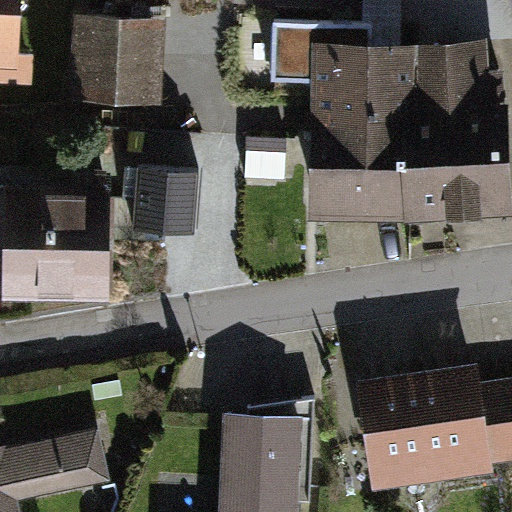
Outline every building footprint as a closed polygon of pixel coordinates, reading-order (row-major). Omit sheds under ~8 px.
[(16,0),(0,0),(0,51),(15,52),(16,0)] [(152,14),(87,11),(83,93),(148,96),(152,14)] [(368,21),(274,18),(272,74),(320,77),(320,114),(367,116),(369,44),(368,21)] [(369,44),(367,116),(412,116),(410,206),(507,201),(500,69),(486,70),(486,67),(481,67),(480,42),(427,45),(369,44)] [(367,116),(320,114),(309,114),(309,126),(320,126),(317,205),(410,206),(412,116),(367,116)] [(286,151),(246,148),(244,175),(284,178),(286,151)] [(200,169),(137,162),(133,224),(194,229),(200,169)] [(15,186),(0,185),(0,244),(12,245),(11,283),(101,285),(104,173),(77,172),(77,195),(14,194),(15,186)] [(473,366),(364,382),(376,465),(484,450),(473,366)] [(511,454),(511,378),(490,382),(501,456),(511,454)] [(247,411),(228,411),(223,511),(293,511),(294,497),(309,498),(314,395),(248,403),(247,411)] [(0,511),(11,511),(0,458),(0,511)]
